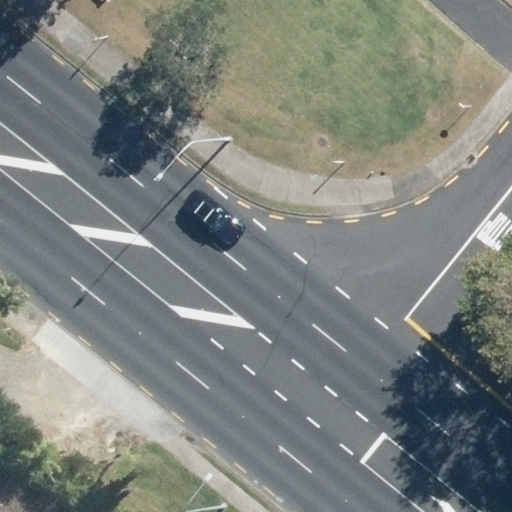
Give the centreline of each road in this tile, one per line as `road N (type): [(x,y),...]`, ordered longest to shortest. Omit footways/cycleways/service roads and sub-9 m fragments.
road 1 (primary): [(0,152),(329,413)]
road 2 (residential): [(511,189),(329,413)]
road 3 (primary): [(329,413),(443,511)]
